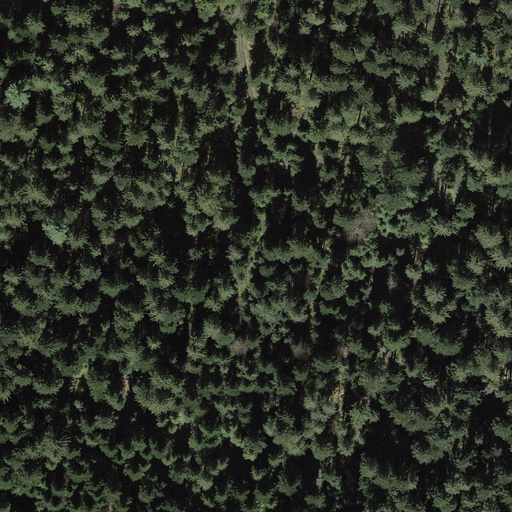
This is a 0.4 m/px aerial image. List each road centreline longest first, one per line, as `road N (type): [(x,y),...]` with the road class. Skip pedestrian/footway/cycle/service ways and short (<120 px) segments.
road 1 (track): [(511,141),(478,179),(422,271),(366,410),(313,511)]
road 2 (track): [(125,0),(56,34),(0,85)]
